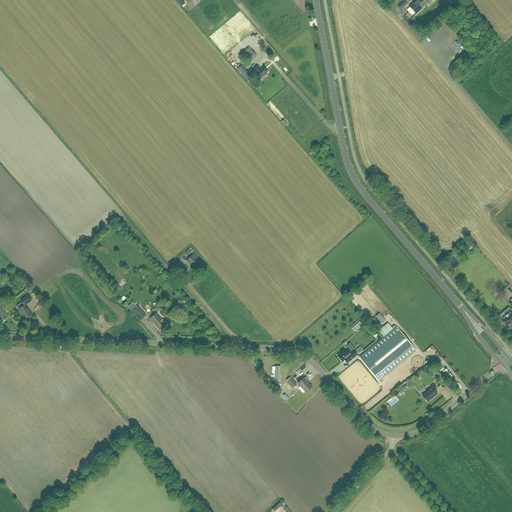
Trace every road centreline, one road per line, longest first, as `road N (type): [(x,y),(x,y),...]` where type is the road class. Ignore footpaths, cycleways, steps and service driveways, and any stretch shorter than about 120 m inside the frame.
road 1 (unclassified): [(394,435),(361,419),(295,351),(0,336)]
road 2 (secondary): [(505,361),(349,170),(316,0)]
road 3 (unclassified): [(394,435),(428,424),(505,361)]
